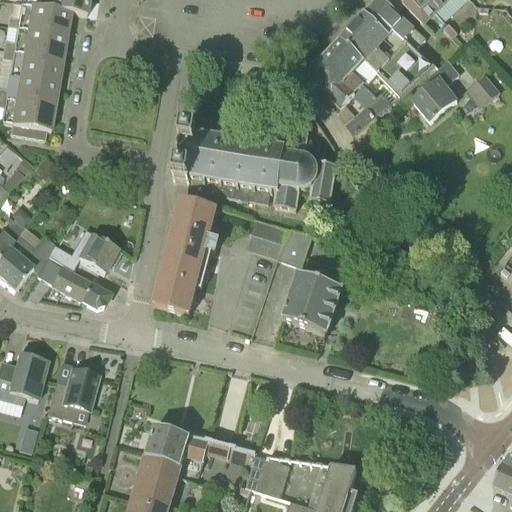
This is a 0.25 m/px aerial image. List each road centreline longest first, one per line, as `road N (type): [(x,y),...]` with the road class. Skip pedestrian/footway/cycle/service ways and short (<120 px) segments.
road 1 (residential): [(134,337),(433,408),(495,440)]
road 2 (residential): [(154,162),(87,152),(80,144),(88,59),(115,47)]
road 3 (residential): [(134,337),(160,208),(154,162)]
road 4 (residential): [(115,47),(167,62),(154,162)]
road 5 (residential): [(134,337),(34,320),(0,304)]
